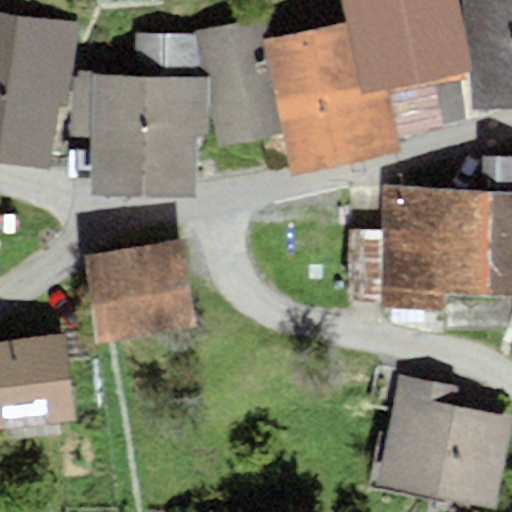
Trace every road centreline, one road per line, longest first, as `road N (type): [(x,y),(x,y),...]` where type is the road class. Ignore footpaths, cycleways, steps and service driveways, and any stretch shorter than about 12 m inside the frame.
road 1 (residential): [(105,219),(361,175),(511,128)]
road 2 (residential): [(0,307),(105,219)]
